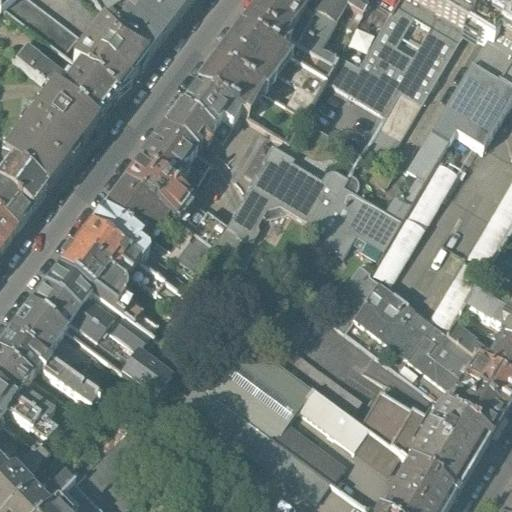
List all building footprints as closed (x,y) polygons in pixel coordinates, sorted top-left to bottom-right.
[(20,0),(0,0),(0,16),(1,17),(20,1),(20,0)] [(122,2),(120,0),(88,0),(99,16),(122,2)] [(152,0),(133,25),(127,20),(114,39),(147,65),(197,0),(152,0)] [(267,0),(241,34),(276,56),(290,37),(284,32),(303,5),(296,0),(267,0)] [(366,12),(344,0),(324,0),(295,52),(332,73),(336,65),(320,57),(345,13),(361,21),(366,12)] [(336,65),(332,73),(326,84),(385,119),(353,171),(382,191),(396,168),(399,164),(389,160),(464,35),(484,0),(399,0),(388,18),(358,72),(339,61),(336,65)] [(373,0),(369,8),(388,18),(399,0),(373,0)] [(488,49),(472,75),(498,88),(511,65),(511,0),(484,0),(464,35),(481,45),(488,49)] [(76,43),(20,1),(1,17),(62,63),(76,43)] [(147,65),(114,39),(102,32),(72,70),(78,76),(117,104),(147,65)] [(214,68),(264,95),(275,79),(294,88),(282,108),(294,118),(318,81),(281,59),(276,56),(241,34),(214,68)] [(25,56),(14,68),(52,97),(97,131),(117,104),(78,76),(69,88),(25,56)] [(511,65),(498,88),(511,96),(511,65)] [(264,95),(214,68),(196,93),(239,119),(246,124),(264,95)] [(428,141),(407,174),(424,187),(434,170),(435,168),(447,152),(456,140),(482,157),(511,103),(511,96),(498,88),(472,75),(428,141)] [(196,93),(180,115),(212,140),(222,147),(239,119),(196,93)] [(3,167),(45,198),(97,131),(52,97),(0,165),(3,167)] [(180,115),(164,136),(197,161),(212,140),(180,115)] [(164,136),(139,171),(171,194),(197,161),(164,136)] [(205,265),(224,279),(242,249),(244,250),(251,249),(258,238),(256,232),(265,217),(279,213),(316,236),(341,196),(346,187),(337,181),(332,179),(328,180),(323,182),(320,188),(291,171),(292,167),(271,154),(226,233),(213,253),(205,265)] [(0,196),(30,219),(45,198),(3,167),(0,171),(0,196)] [(372,282),(389,292),(456,180),(439,170),(372,282)] [(139,171),(124,189),(213,253),(226,233),(171,194),(139,171)] [(483,273),(511,224),(511,186),(466,263),(483,273)] [(205,265),(213,253),(124,189),(101,219),(140,247),(191,284),(205,265)] [(0,228),(15,239),(30,219),(0,196),(0,228)] [(316,236),(311,243),(322,251),(336,259),(334,262),(339,266),(356,239),(382,255),(399,229),(341,196),(316,236)] [(89,235),(140,274),(148,264),(142,260),(136,261),(132,258),(140,247),(101,219),(89,235)] [(0,257),(1,258),(15,239),(0,228),(0,257)] [(89,235),(75,256),(113,284),(118,275),(155,302),(163,291),(140,274),(89,235)] [(336,259),(322,251),(320,256),(321,262),(330,267),(334,262),(336,259)] [(122,291),(113,284),(75,256),(58,277),(92,302),(149,343),(155,333),(123,307),(125,302),(125,297),(122,291)] [(480,280),(463,270),(428,326),(445,337),(480,280)] [(366,282),(358,276),(339,305),(359,318),(378,289),(366,282)] [(58,277),(45,294),(105,340),(113,329),(86,309),(92,302),(58,277)] [(378,289),(359,318),(353,327),(417,376),(425,363),(433,352),(396,322),(405,308),(386,294),(378,289)] [(45,294),(29,315),(63,340),(68,332),(114,365),(117,362),(129,370),(120,381),(155,406),(169,387),(105,340),(45,294)] [(511,323),(507,321),(472,299),(465,314),(487,328),(488,326),(503,336),(500,341),(493,337),(490,341),(499,347),(511,354),(511,323)] [(45,368),(65,341),(63,340),(29,315),(9,342),(45,368)] [(468,360),(511,392),(511,354),(499,347),(490,362),(471,351),(471,346),(453,332),(446,343),(468,360)] [(9,342),(0,353),(0,365),(30,388),(37,377),(41,380),(42,384),(88,418),(97,406),(45,368),(9,342)] [(311,400),(283,379),(244,349),(207,400),(197,392),(176,421),(197,436),(215,411),(273,451),(285,435),(297,419),(311,400)] [(471,372),(459,389),(503,422),(511,407),(511,392),(468,360),(467,363),(471,372)] [(311,400),(347,425),(360,407),(297,361),(283,379),(311,400)] [(459,389),(425,363),(417,376),(451,403),(448,407),(441,401),(434,408),(441,413),(452,422),(489,446),(503,422),(459,389)] [(0,399),(44,431),(51,421),(22,399),(30,388),(0,365),(0,399)] [(0,428),(8,422),(44,447),(54,437),(44,431),(0,399),(0,428)] [(297,419),(353,459),(366,440),(359,434),(347,425),(311,400),(297,419)] [(366,440),(407,469),(429,431),(378,402),(359,434),(366,440)] [(173,425),(157,409),(85,481),(101,497),(173,425)] [(197,436),(178,461),(199,475),(223,444),(317,511),(330,493),(273,451),(215,411),(197,436)] [(407,469),(459,504),(489,446),(452,422),(441,413),(429,431),(407,469)] [(273,451),(330,493),(341,475),(285,435),(273,451)] [(0,490),(0,511),(16,511),(30,499),(21,490),(46,465),(37,455),(10,481),(7,484),(0,490)] [(383,511),(453,511),(459,504),(407,469),(383,511)] [(54,511),(72,494),(73,492),(63,482),(43,504),(44,506),(41,509),(30,499),(16,511),(54,511)] [(89,511),(72,494),(54,511),(89,511)] [(248,511),(274,511),(256,500),(248,511)]
